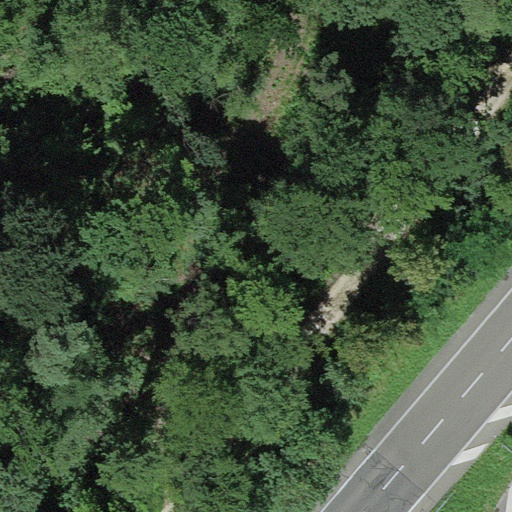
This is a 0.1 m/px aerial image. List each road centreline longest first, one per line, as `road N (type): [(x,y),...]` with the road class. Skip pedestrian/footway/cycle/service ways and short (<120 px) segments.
road 1 (track): [(181,511),(511,73)]
road 2 (motorway): [(511,354),(376,511)]
